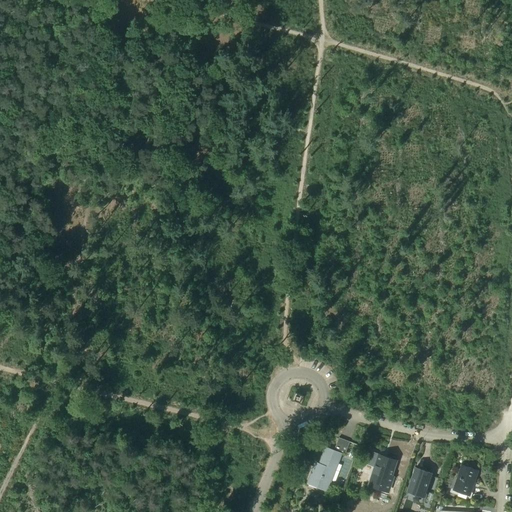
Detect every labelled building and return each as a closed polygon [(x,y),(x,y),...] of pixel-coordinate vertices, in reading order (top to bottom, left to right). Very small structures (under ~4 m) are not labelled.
[(301,406),(305,396),(295,392),(291,402),(301,406)] [(346,453),(350,442),(339,438),(335,449),(346,453)] [(327,491),(341,454),(327,448),(319,468),(314,466),(308,483),(327,491)] [(388,491),(393,477),(391,476),(396,461),(370,452),(366,462),(376,466),(369,485),(388,491)] [(470,495),(478,470),(463,465),(455,490),(470,495)] [(425,496),(433,473),(416,467),(408,491),(425,496)]
